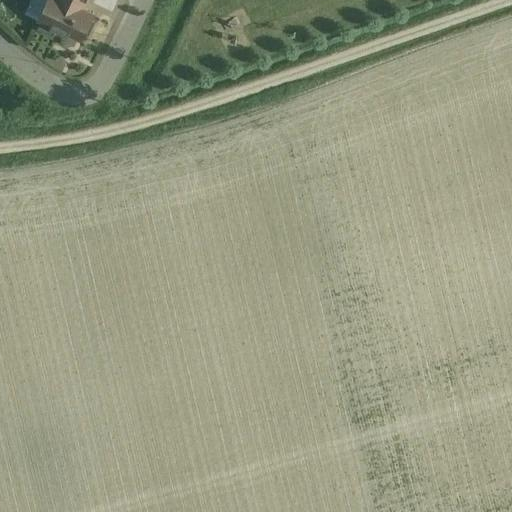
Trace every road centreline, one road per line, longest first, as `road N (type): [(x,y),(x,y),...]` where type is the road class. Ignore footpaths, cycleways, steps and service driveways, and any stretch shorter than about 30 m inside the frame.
road 1 (residential): [(0,147),(143,125),(509,0)]
road 2 (residential): [(0,46),(36,81),(83,95),(113,68),(145,0)]
